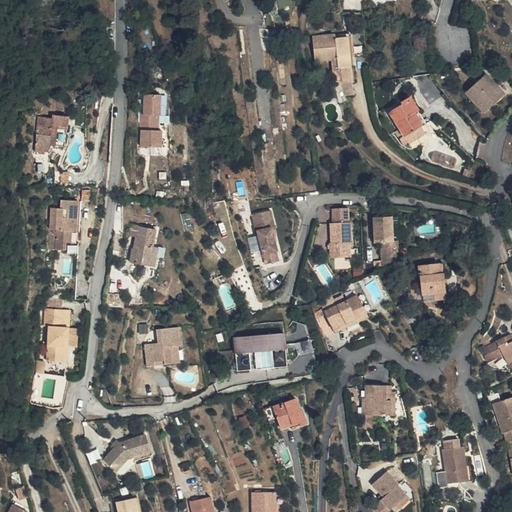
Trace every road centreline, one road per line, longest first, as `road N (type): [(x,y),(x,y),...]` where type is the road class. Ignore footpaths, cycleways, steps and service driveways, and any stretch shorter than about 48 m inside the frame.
road 1 (residential): [(511,122),(499,138),(502,196),(477,316),(435,367),(367,348),(344,370),(331,404),(323,511)]
road 2 (residential): [(84,402),(118,152),(122,0)]
road 3 (unknown): [(502,196),(431,175),(396,149),(375,126),(366,86)]
